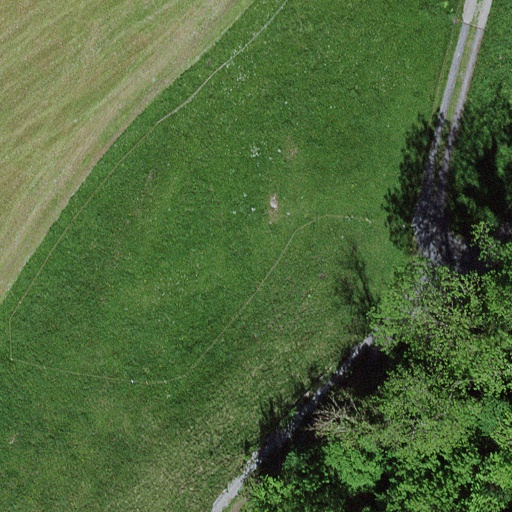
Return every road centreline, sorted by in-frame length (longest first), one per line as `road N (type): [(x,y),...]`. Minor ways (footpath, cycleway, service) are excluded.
road 1 (track): [(417,264),(364,351),(230,511)]
road 2 (track): [(479,0),(417,264)]
